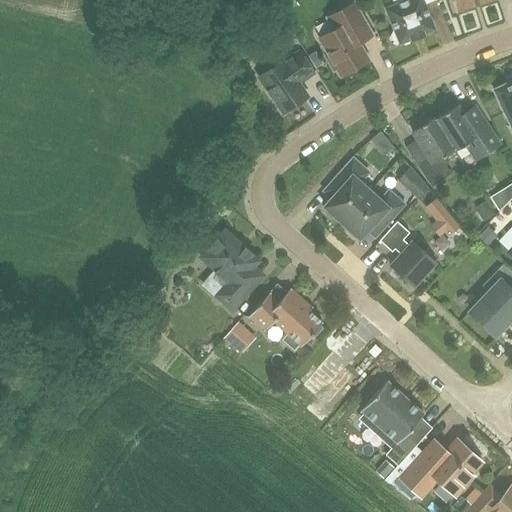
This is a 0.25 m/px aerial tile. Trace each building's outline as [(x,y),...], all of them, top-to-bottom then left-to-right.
[(385,8),(400,43),(435,28),(424,4),(422,0),(393,0),(395,4),(385,8)] [(451,0),(455,11),(488,0),(451,0)] [(359,43),(373,36),(354,2),(335,13),(342,25),(319,38),(340,75),(368,60),(359,43)] [(271,31),(276,38),(291,28),(277,8),(258,22),(266,34),(271,31)] [(283,62),(282,60),(259,76),(284,112),(307,96),(297,82),(302,78),(303,80),(313,72),(299,51),(283,62)] [(315,52),(307,56),(315,69),(322,64),(315,52)] [(511,74),(506,78),(505,83),(494,89),(511,125),(511,124),(511,74)] [(462,113),(456,105),(454,107),(451,106),(445,110),(444,113),(435,119),(455,150),(465,144),(476,161),(498,146),(494,138),(473,106),(462,113)] [(455,150),(435,119),(434,117),(424,124),(421,123),(415,127),(414,130),(411,131),(428,157),(416,164),(426,180),(431,187),(450,174),(445,166),(448,164),(443,156),(453,150),(454,151),(455,150)] [(331,218),(335,217),(341,222),(369,191),(359,181),(367,172),(351,157),(333,177),(322,190),(331,198),(323,206),(325,207),(324,212),(331,218)] [(418,177),(407,190),(417,199),(427,188),(418,177)] [(499,211),(511,197),(511,182),(491,198),(490,198),(499,211)] [(388,191),(380,200),(369,191),(341,222),(347,228),(347,232),(353,238),(358,237),(359,238),(367,230),(375,238),(404,205),(388,191)] [(425,208),(436,222),(446,214),(435,200),(425,208)] [(486,201),(474,208),(483,222),(494,215),(486,201)] [(394,249),(401,255),(390,267),(412,287),(435,262),(413,242),(409,246),(402,240),(408,233),(396,221),(379,241),(391,252),(394,249)] [(214,242),(200,257),(231,286),(219,300),(231,311),(263,276),(253,267),(258,261),(236,241),(235,238),(229,233),(227,233),(224,230),(221,233),(219,233),(213,239),(214,242)] [(494,335),(511,315),(511,291),(511,290),(511,272),(503,264),(482,286),(488,292),(469,311),(494,335)] [(248,317),(264,332),(273,322),(286,333),(279,340),(293,353),(300,346),(309,337),(312,339),(322,328),(319,326),(322,323),(302,305),(305,302),(289,289),(278,301),(269,293),(248,317)] [(242,314),(220,339),(238,354),(260,329),(242,314)] [(404,435),(423,414),(386,381),(360,410),(396,442),(385,455),(397,466),(416,446),(404,435)] [(433,441),(423,453),(400,478),(420,497),(436,479),(455,496),(473,477),(469,473),(480,461),(457,440),(446,452),(433,441)] [(385,460),(376,471),(384,479),(394,468),(385,460)] [(511,511),(511,484),(501,496),(488,485),(481,493),(475,500),(470,505),(463,511),(511,511)]
